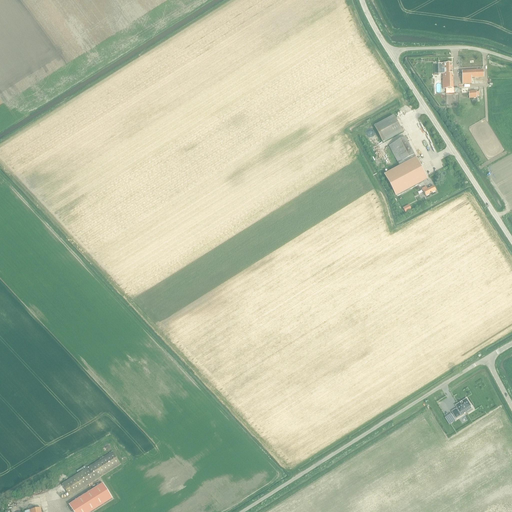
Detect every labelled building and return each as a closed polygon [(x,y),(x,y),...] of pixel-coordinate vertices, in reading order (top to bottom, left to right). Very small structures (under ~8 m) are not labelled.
[(452,74),(452,63),(441,64),(441,68),(444,68),(444,75),(442,75),(443,89),(446,89),(446,93),(453,93),(452,74)] [(462,71),(462,84),(471,84),(471,78),(483,78),(483,70),(462,71)] [(375,126),(384,143),(401,133),(393,117),(375,126)] [(388,147),(398,164),(414,156),(404,138),(388,147)] [(385,175),(397,197),(428,180),(416,158),(385,175)] [(425,198),(436,192),(433,187),(427,190),(426,188),(421,190),(425,198)] [(471,406),(466,399),(456,406),(457,409),(456,409),(452,412),(456,418),(465,413),(465,412),(464,410),(471,406)] [(445,418),(449,425),(455,421),(451,414),(445,418)] [(61,484),(69,496),(120,464),(113,452),(61,484)] [(90,511),(112,498),(102,483),(68,505),(73,511),(90,511)]
